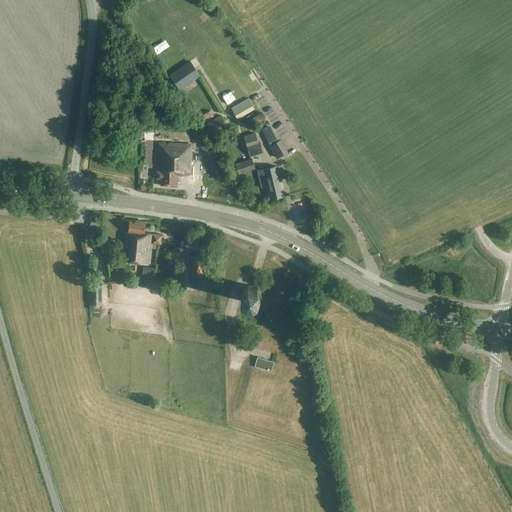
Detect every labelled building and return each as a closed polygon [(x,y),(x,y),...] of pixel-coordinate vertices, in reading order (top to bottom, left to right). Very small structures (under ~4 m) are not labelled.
[(166,42),(171,38),(165,31),(160,34),(166,42)] [(252,68),(261,61),(254,51),(244,58),(252,68)] [(197,73),(189,62),(169,75),(177,87),(197,73)] [(233,90),(238,99),(248,93),(243,84),(233,90)] [(247,99),(230,111),(237,121),(254,110),(247,99)] [(218,116),(204,124),(211,135),(225,127),(218,116)] [(271,126),(278,139),(288,134),(281,121),(271,126)] [(269,127),(262,130),(270,145),(276,142),(269,127)] [(255,133),(244,136),(250,157),(263,153),(259,141),(257,141),(255,133)] [(279,141),(286,155),(297,149),(290,135),(279,141)] [(279,143),(272,147),(277,158),(284,153),(279,143)] [(156,172),(156,179),(161,180),(160,186),(177,187),(178,176),(190,177),(191,146),(159,144),(158,168),(160,168),(160,172),(156,172)] [(236,164),(239,175),(254,170),(252,159),(236,164)] [(219,164),(225,176),(231,172),(224,161),(219,164)] [(224,175),(218,163),(210,167),(216,179),(224,175)] [(257,171),(261,188),(268,186),(271,199),(283,196),(281,188),(283,188),(281,181),(279,182),(276,167),(264,170),(257,171)] [(144,233),(145,222),(129,221),(129,222),(124,221),(124,227),(129,227),(128,232),(124,232),(123,241),(151,245),(161,245),(162,236),(144,233)] [(123,241),(121,261),(149,264),(151,245),(123,241)] [(202,257),(193,257),(193,269),(191,269),(191,286),(207,286),(207,277),(202,277),(202,257)] [(266,297),(295,271),(287,262),(258,287),(266,297)] [(154,268),(143,267),(142,275),(153,276),(154,268)] [(91,286),(91,306),(102,306),(101,285),(91,286)] [(241,300),(242,302),(253,305),(255,304),(257,303),(260,292),(259,290),(258,288),(247,285),(245,286),(243,287),(240,298),(241,300)] [(257,358),(255,368),(271,372),(274,363),(257,358)]
